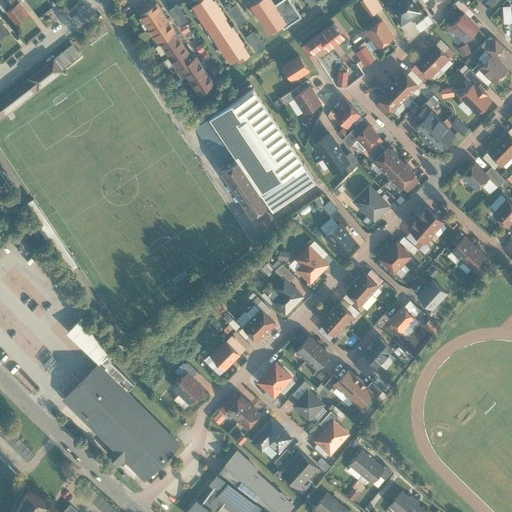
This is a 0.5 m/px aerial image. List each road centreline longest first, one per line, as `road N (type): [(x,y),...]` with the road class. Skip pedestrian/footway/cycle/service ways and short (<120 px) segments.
road 1 (residential): [(137,508),(195,448),(206,408),(426,189)]
road 2 (residential): [(137,508),(0,374)]
road 3 (residential): [(408,45),(354,88),(440,175)]
road 4 (residential): [(0,78),(94,0)]
